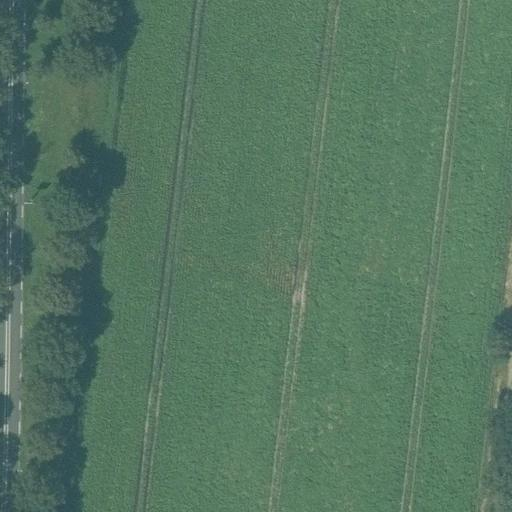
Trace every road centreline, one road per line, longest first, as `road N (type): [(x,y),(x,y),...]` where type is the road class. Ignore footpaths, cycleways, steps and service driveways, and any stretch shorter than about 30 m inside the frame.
road 1 (primary): [(1,511),(15,0)]
road 2 (track): [(511,377),(494,511)]
